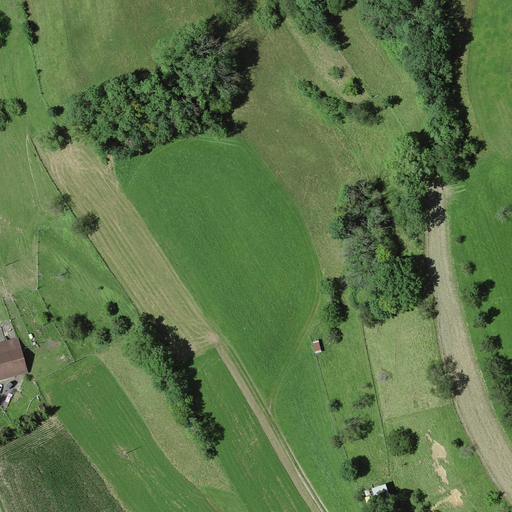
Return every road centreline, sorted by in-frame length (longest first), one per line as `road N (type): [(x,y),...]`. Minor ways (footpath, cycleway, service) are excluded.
road 1 (track): [(268,412),(322,299),(311,243),(224,113),(187,97),(150,64)]
road 2 (track): [(156,235),(268,412)]
